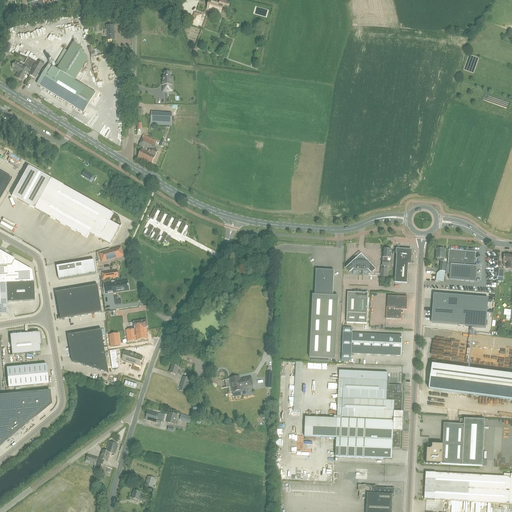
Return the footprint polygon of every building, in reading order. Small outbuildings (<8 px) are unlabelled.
[(228,9),(230,2),(223,0),(221,0),(221,3),(212,0),(210,0),(207,11),(220,15),(223,7),(228,9)] [(199,24),(202,15),(195,13),(194,17),(187,15),(185,20),(199,24)] [(115,40),(114,25),(106,26),(106,30),(104,30),(105,36),(107,36),(107,40),(115,40)] [(75,80),(87,59),(74,40),(57,69),(49,65),(37,84),(84,113),(96,93),(75,80)] [(30,68),(27,73),(30,75),(29,75),(36,79),(44,66),(37,61),(37,62),(28,57),(27,60),(24,65),(30,68)] [(19,64),(15,62),(12,69),(18,72),(15,77),(22,81),(30,68),(24,65),(20,63),(19,64)] [(162,81),(162,86),(164,86),(164,87),(163,87),(163,92),(167,92),(167,91),(171,91),(171,86),(173,86),(173,77),(171,77),(171,73),(170,73),(170,71),(165,71),(165,73),(164,73),(164,77),(163,77),(163,81),(162,81)] [(160,113),(152,112),(151,125),(159,125),(172,126),(172,113),(160,113)] [(151,165),(157,152),(155,151),(157,148),(154,147),(157,141),(144,135),(138,146),(142,148),(137,159),(151,165)] [(28,166),(11,196),(34,209),(87,238),(90,233),(110,245),(121,225),(119,217),(50,179),(28,166)] [(0,172),(0,198),(12,179),(0,172)] [(93,175),(87,172),(84,177),(90,181),(93,175)] [(150,217),(153,219),(159,209),(156,208),(150,217)] [(157,221),(160,223),(165,213),(162,211),(157,221)] [(164,225),(167,226),(172,217),(169,215),(164,225)] [(171,228),(174,230),(179,220),(176,219),(171,228)] [(178,232),(181,233),(186,224),(183,222),(178,232)] [(146,235),(149,236),(154,227),(151,225),(146,235)] [(153,238),(156,240),(161,230),(158,229),(153,238)] [(160,242),(163,244),(168,234),(165,232),(160,242)] [(121,248),(100,254),(102,262),(104,262),(104,261),(112,259),(123,256),(121,248)] [(391,250),(391,249),(387,249),(384,249),(383,265),(381,265),(381,276),(387,277),(387,269),(388,269),(389,261),(387,261),(388,258),(391,258),(391,250)] [(445,259),(446,250),(437,249),(436,258),(445,259)] [(401,250),(397,250),(397,254),(395,283),(407,284),(408,264),(410,264),(411,254),(408,254),(409,251),(401,250)] [(449,250),(448,264),(451,265),(452,265),(474,267),(475,252),(449,250)] [(32,271),(0,253),(0,314),(8,314),(7,302),(35,301),(34,282),(32,271)] [(357,260),(356,259),(346,268),(350,273),(353,270),(368,271),(371,273),(375,269),(366,260),(365,261),(364,260),(363,260),(362,260),(361,260),(360,260),(359,260),(358,260),(357,260)] [(96,274),(94,260),(57,267),(59,280),(96,274)] [(452,265),(451,265),(449,280),(475,282),(477,267),(474,267),(452,265)] [(338,296),(333,296),(334,271),(316,270),(315,295),(313,295),(310,358),(335,359),(338,296)] [(118,277),(117,271),(113,271),(106,273),(102,273),(103,279),(114,278),(118,277)] [(128,282),(104,285),(105,293),(129,290),(128,287),(129,287),(128,285),(128,282)] [(51,293),(55,319),(104,311),(100,284),(51,293)] [(367,324),(368,293),(348,293),(347,323),(367,324)] [(458,326),(486,329),(488,299),(434,294),(432,323),(459,325),(458,326)] [(396,297),(388,296),(387,307),(386,319),(401,320),(401,310),(407,310),(407,304),(407,300),(408,297),(396,297)] [(128,341),(148,339),(146,328),(148,327),(147,320),(134,322),(135,329),(126,330),(128,341)] [(352,329),(343,328),(341,361),(351,361),(351,354),(352,334),(352,329)] [(101,330),(68,335),(72,362),(109,373),(108,366),(116,365),(114,353),(105,354),(101,330)] [(25,334),(10,335),(12,355),(40,352),(40,351),(39,345),(41,345),(40,332),(31,333),(25,334)] [(114,334),(109,335),(111,347),(116,346),(120,346),(120,343),(119,337),(119,334),(114,334)] [(401,356),(402,336),(352,334),(351,354),(401,356)] [(139,367),(143,358),(130,351),(126,360),(139,367)] [(300,411),(302,363),(296,362),(293,411),(300,411)] [(46,364),(6,368),(8,388),(48,384),(46,364)] [(180,375),(181,372),(177,371),(179,367),(173,365),(170,373),(176,375),(176,374),(180,375)] [(511,399),(511,374),(432,365),(429,389),(511,399)] [(402,420),(402,412),(401,412),(401,411),(401,409),(402,408),(402,404),(400,402),(400,401),(402,400),(402,395),(401,393),(396,393),(397,386),(387,385),(388,373),(339,371),(337,419),(305,418),(304,437),(336,438),(335,457),(392,459),(392,447),(398,448),(400,446),(401,430),(402,430),(402,423),(403,423),(403,420),(402,420)] [(185,393),(190,379),(184,377),(179,391),(185,393)] [(253,386),(251,377),(240,380),(239,377),(234,379),(233,378),(230,379),(233,392),(243,390),(243,388),(253,386)] [(51,404),(51,399),(50,391),(0,395),(0,446),(36,416),(37,417),(36,416),(51,404)] [(148,411),(146,420),(156,423),(156,422),(161,424),(162,420),(163,416),(164,417),(164,415),(160,414),(159,415),(158,414),(158,413),(148,411)] [(175,425),(177,415),(170,413),(167,422),(175,425)] [(427,444),(426,463),(482,466),(484,420),(459,419),(459,425),(444,424),(443,444),(427,444)] [(106,451),(106,452),(110,453),(115,454),(118,445),(109,442),(106,451)] [(100,459),(107,461),(110,453),(106,452),(106,451),(102,450),(100,459)] [(86,460),(85,462),(95,465),(94,469),(100,470),(102,464),(96,463),(98,458),(87,455),(86,460)] [(511,477),(436,473),(426,472),(424,500),(435,500),(511,504),(511,474),(511,477)] [(156,488),(156,487),(153,486),(155,479),(148,477),(146,485),(152,487),(152,489),(154,490),(155,488),(156,488)] [(386,488),(376,487),(376,486),(366,485),(360,485),(358,486),(358,490),(359,491),(359,496),(360,498),(361,498),(364,498),(366,500),(367,500),(365,511),(391,511),(392,495),(394,495),(394,490),(393,488),(386,487),(386,488)] [(141,493),(134,491),(132,498),(139,500),(145,502),(144,507),(149,508),(151,501),(146,499),(146,498),(140,496),(141,493)]
